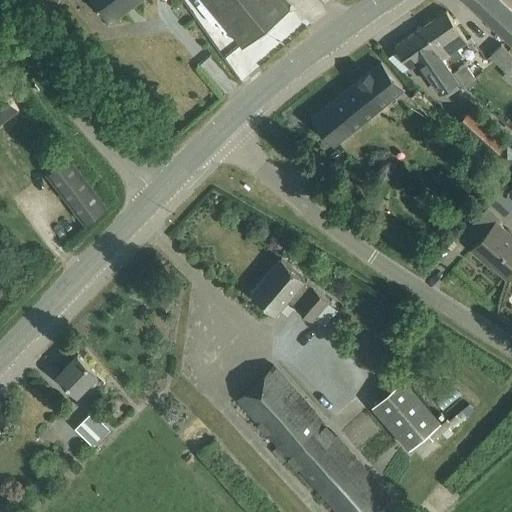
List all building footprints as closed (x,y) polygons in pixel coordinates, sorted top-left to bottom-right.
[(96,0),(111,19),(137,0),(96,0)] [(207,0),(243,45),(290,7),(284,0),(207,0)] [(511,12),(499,0),(464,0),(511,44),(511,12)] [(197,38),(218,29),(211,10),(189,18),(197,38)] [(447,11),(422,28),(443,59),(451,53),(455,60),(462,55),(458,48),(468,41),(447,11)] [(419,59),(425,69),(442,92),(459,80),(443,59),(422,28),(396,46),(410,66),(419,59)] [(511,83),(511,56),(502,45),(491,55),(507,73),(504,76),(511,84),(511,83)] [(380,62),(312,116),(334,144),(402,90),(380,62)] [(464,63),(453,71),(453,72),(460,80),(464,86),(475,78),(464,63)] [(2,87),(0,88),(0,123),(19,109),(2,87)] [(417,90),(410,97),(424,110),(431,103),(417,90)] [(471,107),(457,122),(494,156),(508,142),(471,107)] [(84,222),(107,205),(70,154),(47,171),(84,222)] [(491,205),(505,217),(511,208),(511,205),(500,195),(491,205)] [(511,235),(496,221),(500,217),(487,206),(467,228),(479,239),(471,248),(485,260),(486,259),(506,276),(510,272),(511,273),(511,235)] [(331,299),(305,277),(281,257),(252,292),(276,312),(289,297),(295,302),(314,319),(331,299)] [(77,394),(97,373),(78,354),(57,375),(77,394)] [(337,511),(373,511),(390,497),(273,364),(237,399),(337,511)] [(402,377),(371,404),(409,448),(427,433),(441,420),(402,377)] [(441,420),(427,433),(432,439),(433,438),(447,426),(450,429),(454,425),(466,415),(473,410),(469,404),(450,420),(449,418),(443,423),(441,420)] [(93,444),(109,427),(93,411),(76,427),(93,444)]
